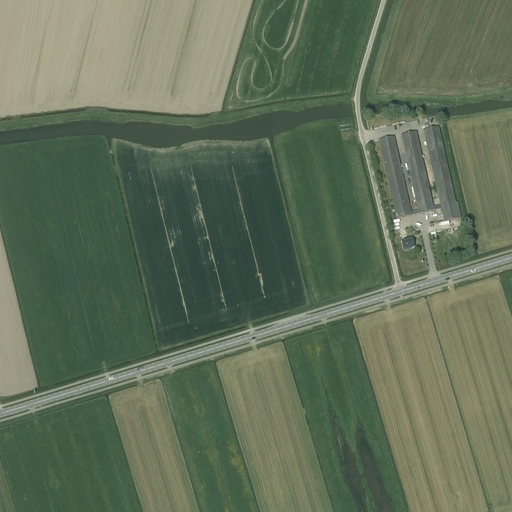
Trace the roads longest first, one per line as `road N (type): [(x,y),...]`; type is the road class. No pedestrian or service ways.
road 1 (primary): [(0,416),(399,291)]
road 2 (track): [(0,125),(93,115),(196,122),(356,98)]
road 3 (unclassified): [(399,291),(356,98),(384,0)]
